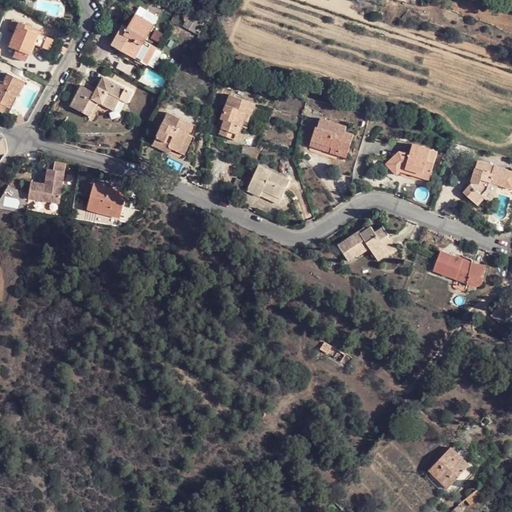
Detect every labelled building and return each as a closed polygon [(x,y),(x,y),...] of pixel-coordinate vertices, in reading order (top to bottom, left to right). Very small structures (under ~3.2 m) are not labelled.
[(139,7),(136,13),(154,23),(157,17),(139,7)] [(129,28),(124,26),(112,47),(147,66),(157,48),(146,42),(156,26),(136,15),(129,28)] [(31,28),(12,21),(8,30),(14,33),(5,57),(24,63),(32,44),(38,46),(42,36),(30,32),(31,28)] [(24,81),(8,74),(3,83),(0,81),(0,111),(6,114),(14,96),(17,97),(24,81)] [(124,100),(130,90),(106,77),(98,92),(84,85),(73,105),(93,115),(101,101),(116,109),(122,99),(124,100)] [(134,92),(130,90),(124,100),(122,99),(116,109),(123,113),(134,92)] [(233,96),(224,121),(227,122),(225,129),(222,137),(239,142),(245,129),(249,115),(254,116),(259,106),(233,96)] [(191,135),(196,125),(170,113),(156,146),(165,150),(169,142),(174,144),(172,148),(176,150),(185,154),(189,144),(188,144),(192,135),(191,135)] [(249,115),(245,129),(249,130),(254,116),(249,115)] [(320,127),(315,140),(335,148),(332,154),(349,159),(357,137),(348,134),(349,129),(337,125),(324,120),(322,128),(320,127)] [(194,137),(192,135),(188,144),(189,144),(185,154),(188,156),(197,138),(194,137)] [(335,148),(315,140),(312,147),(332,154),(335,148)] [(169,142),(165,150),(174,155),(176,150),(172,148),(174,144),(169,142)] [(427,170),(434,172),(440,152),(415,145),(411,156),(401,154),(387,166),(397,178),(402,174),(405,170),(425,176),(427,170)] [(511,171),(480,162),(475,178),(477,179),(476,182),(465,194),(479,208),(486,200),(484,198),(489,192),(492,184),(511,189),(511,171)] [(252,191),(265,197),(268,191),(286,199),(294,180),(263,166),(252,191)] [(432,182),(434,172),(427,170),(425,176),(405,170),(402,174),(432,182)] [(68,174),(51,171),(49,186),(34,184),(32,200),(62,206),(68,174)] [(127,194),(94,185),(87,209),(121,219),(127,194)] [(268,191),(265,197),(283,205),(286,199),(268,191)] [(392,253),(398,249),(390,237),(392,236),(387,228),(379,234),(375,228),(365,235),(363,232),(342,246),(351,260),(358,255),(360,258),(373,249),(381,261),(392,253)] [(436,272),(458,280),(459,278),(470,282),(469,284),(469,286),(480,287),(484,285),(488,266),(479,265),(477,264),(471,262),(465,260),(444,252),(436,272)] [(493,315),(503,322),(510,313),(500,306),(493,315)] [(322,349),(329,354),(334,347),(325,342),(322,349)] [(329,354),(336,359),(341,351),(334,347),(329,354)] [(345,356),(347,354),(341,351),(336,359),(339,361),(336,366),(339,367),(340,366),(342,363),(345,356)] [(448,489),(471,468),(453,448),(430,469),(448,489)] [(458,506),(462,511),(482,496),(477,490),(457,504),(458,506)]
